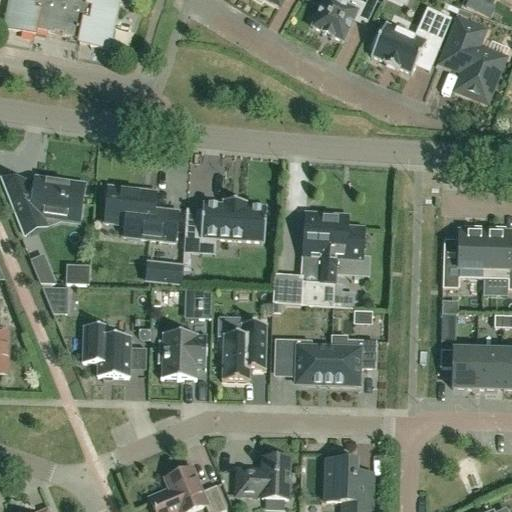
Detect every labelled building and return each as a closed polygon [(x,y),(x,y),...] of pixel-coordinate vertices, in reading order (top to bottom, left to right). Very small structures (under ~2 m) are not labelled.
[(12,0),(6,31),(34,37),(35,32),(80,41),(79,46),(107,52),(117,6),(132,9),(134,0),(12,0)] [(253,0),(260,4),(262,1),(279,10),(284,0),(253,0)] [(376,5),(378,0),(338,0),(336,5),(326,0),(321,11),(318,18),(313,19),(311,24),(312,29),(312,30),(342,45),(352,26),(356,16),(368,21),(376,5)] [(410,0),(385,0),(385,1),(406,11),(410,0)] [(495,12),(472,0),(470,0),(464,12),(488,24),(495,12)] [(411,78),(415,69),(425,48),(437,53),(450,22),(427,12),(414,41),(385,28),(379,40),(376,39),(370,52),(373,53),(370,60),(411,78)] [(363,31),(368,21),(356,16),(352,26),(363,31)] [(457,24),(447,50),(445,49),(437,68),(461,78),(455,94),(483,105),(487,104),(504,62),(488,55),(477,51),(484,34),(457,24)] [(488,55),(504,62),(508,52),(491,46),(488,55)] [(428,75),(437,53),(425,48),(415,69),(428,75)] [(0,175),(0,178),(10,203),(34,193),(36,181),(0,175)] [(34,193),(10,203),(20,229),(42,220),(78,225),(83,187),(61,184),(61,187),(52,186),(53,183),(36,181),(34,193)] [(108,190),(104,226),(125,229),(123,240),(174,246),(177,215),(154,213),(156,196),(108,190)] [(200,242),(216,243),(264,246),(266,211),(246,209),(246,205),(222,204),(222,208),(216,207),(202,206),(202,210),(200,242)] [(185,209),(183,253),(191,254),(215,255),(216,243),(200,242),(202,210),(185,209)] [(363,231),(346,230),(347,219),(306,216),(303,260),(321,261),(320,286),(334,286),(334,287),(335,275),(366,277),(367,262),(361,261),(363,231)] [(457,264),(443,264),(442,292),(458,292),(458,282),(483,283),(484,235),(480,235),(480,231),(464,230),(464,234),(458,234),(458,240),(457,264)] [(484,235),(483,283),(509,283),(508,294),(511,294),(511,266),(510,266),(510,240),(510,236),(505,235),(505,232),(489,231),(489,235),(484,235)] [(443,239),(443,264),(457,264),(458,240),(443,239)] [(191,254),(183,253),(182,270),(190,270),(191,254)] [(40,286),(55,286),(42,256),(30,260),(40,286)] [(321,261),(303,260),(302,279),(303,279),(302,285),(320,286),(321,261)] [(180,288),(182,270),(146,265),(144,284),(180,288)] [(87,267),(66,266),(66,286),(87,287),(87,267)] [(334,286),(320,286),(302,285),(303,279),(302,279),(274,277),(272,307),(283,308),(332,311),(333,288),(334,286)] [(52,314),(65,315),(66,286),(55,286),(40,286),(52,314)] [(333,288),(332,311),(352,312),(353,294),(341,293),(341,287),(334,287),(334,286),(333,288)] [(198,292),(198,321),(211,322),(211,292),(198,292)] [(442,304),(441,318),(455,318),(457,318),(457,305),(442,304)] [(283,308),(272,307),(271,316),(283,317),(283,308)] [(372,312),(352,312),(352,325),(372,326),(372,312)] [(217,338),(222,338),(240,339),(240,328),(240,327),(242,327),(242,319),(217,318),(217,338)] [(455,318),(441,318),(440,344),(455,344),(455,318)] [(494,331),(502,332),(502,318),(494,318),(494,331)] [(511,318),(502,318),(502,332),(511,331),(511,318)] [(221,383),(221,385),(250,385),(250,384),(249,384),(249,373),(265,374),(265,373),(266,329),(267,329),(267,328),(242,327),(240,327),(240,328),(240,339),(222,338),(222,340),(223,340),(221,383)] [(103,385),(104,381),(128,382),(128,370),(145,371),(146,353),(129,352),(130,340),(111,340),(111,331),(84,330),(82,367),(97,367),(97,381),(102,381),(102,385),(103,385)] [(150,331),(138,331),(138,337),(141,342),(149,342),(150,331)] [(157,344),(157,368),(162,368),(161,382),(160,382),(160,383),(176,383),(176,384),(180,384),(180,383),(196,384),(196,383),(195,383),(195,368),(204,368),(204,369),(205,369),(206,358),(206,354),(206,339),(205,339),(205,340),(197,340),(197,339),(161,338),(161,345),(157,344)] [(358,372),(375,373),(375,345),(358,345),(358,353),(346,353),(346,341),(332,340),(331,352),(299,351),(299,345),(275,344),(275,364),(297,365),(296,379),(296,387),(358,389),(358,372)] [(452,392),(475,393),(476,355),(440,354),(440,372),(452,372),(452,392)] [(499,355),(476,355),(475,393),(498,393),(498,374),(503,374),(503,355),(499,355)] [(498,393),(502,393),(511,393),(511,355),(503,355),(503,374),(498,374),(498,393)] [(297,365),(275,364),(274,379),(296,379),(297,365)] [(289,463),(283,462),(282,461),(282,460),(281,459),(281,458),(280,457),(279,457),(278,456),(276,456),(275,456),(274,456),(273,457),(271,458),(270,460),(269,461),(269,462),(262,462),(262,474),(236,473),(236,499),(261,500),(261,502),(288,503),(289,463)] [(327,464),(325,505),(342,506),(342,511),(371,511),(373,477),(355,476),(356,465),(352,465),(352,461),(341,461),(341,464),(327,464)] [(170,493),(149,501),(153,511),(197,511),(205,509),(206,511),(225,511),(216,489),(201,495),(191,471),(165,482),(170,493)] [(304,490),(314,489),(314,472),(303,472),(304,490)]
